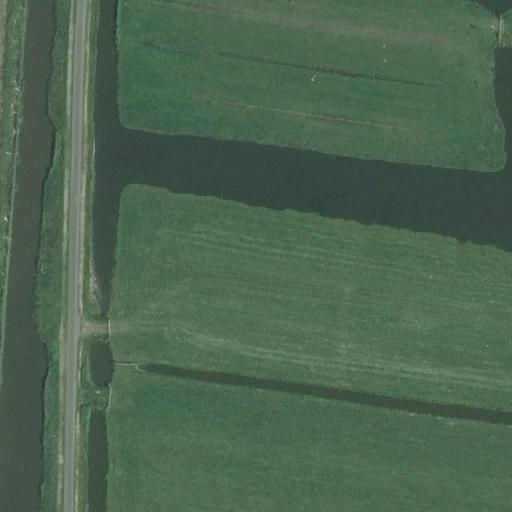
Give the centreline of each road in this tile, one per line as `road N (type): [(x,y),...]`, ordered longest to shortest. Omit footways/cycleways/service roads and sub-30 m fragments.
road 1 (unclassified): [(73,511),(90,0)]
road 2 (track): [(511,385),(80,333)]
road 3 (track): [(210,413),(77,402)]
